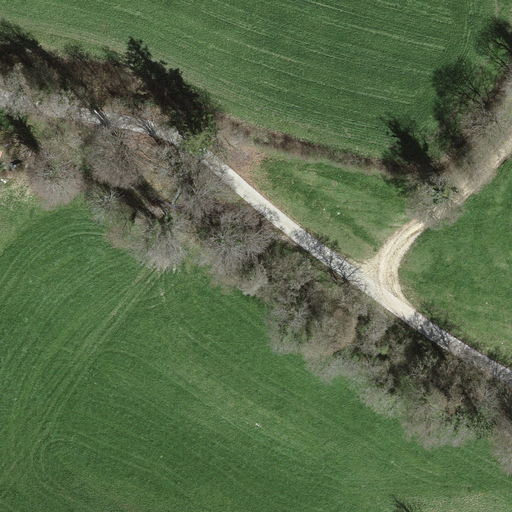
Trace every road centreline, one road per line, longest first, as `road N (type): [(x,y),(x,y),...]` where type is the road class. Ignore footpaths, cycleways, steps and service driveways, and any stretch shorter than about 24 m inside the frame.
road 1 (track): [(0,94),(182,137),(334,262),(455,348),(511,377)]
road 2 (track): [(373,289),(398,241),(511,140)]
